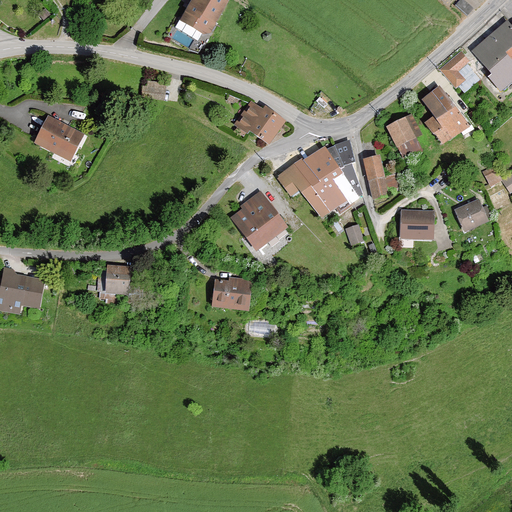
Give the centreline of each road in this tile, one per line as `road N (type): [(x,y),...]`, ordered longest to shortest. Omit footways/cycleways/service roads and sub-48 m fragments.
road 1 (residential): [(0,252),(154,256),(258,159),(332,128)]
road 2 (unclassified): [(7,49),(84,49),(195,70),(332,128)]
road 3 (unclassified): [(352,125),(500,0)]
